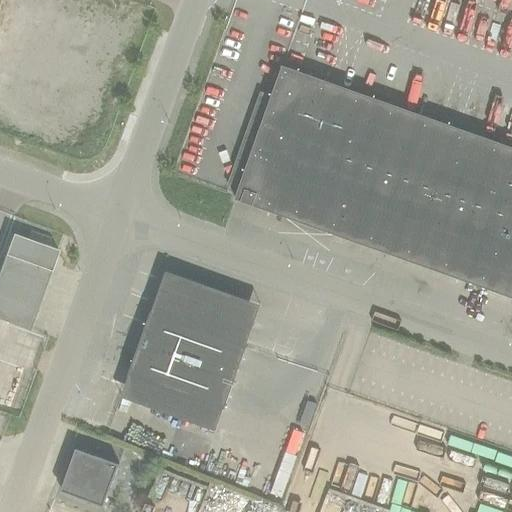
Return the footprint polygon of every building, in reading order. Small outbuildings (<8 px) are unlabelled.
[(10,0),(0,28),(0,36),(35,49),(52,0),(10,0)] [(74,63),(95,5),(81,0),(52,0),(35,49),(74,63)] [(112,76),(133,18),(95,5),(74,63),(112,76)] [(335,236),(336,235),(511,297),(511,149),(326,83),(326,82),(282,67),(235,200),(260,209),(260,208),(272,212),(271,213),(335,236)] [(57,251),(12,235),(0,266),(0,320),(28,331),(57,251)] [(224,410),(246,348),(246,347),(151,313),(128,376),(224,410)] [(104,508),(119,465),(76,449),(61,492),(104,508)] [(285,453),(270,494),(282,499),(297,457),(285,453)]
